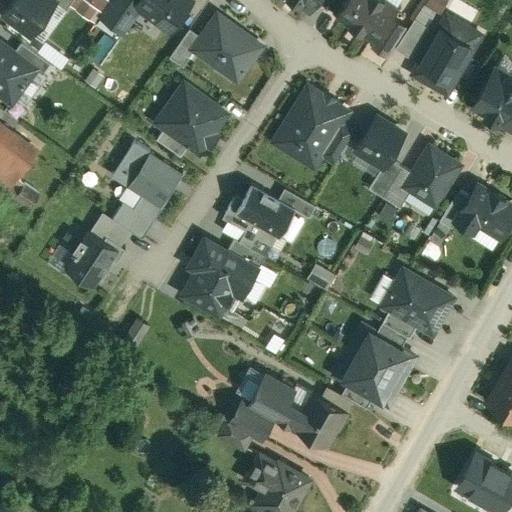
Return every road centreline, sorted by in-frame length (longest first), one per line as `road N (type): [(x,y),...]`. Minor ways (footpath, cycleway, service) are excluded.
road 1 (residential): [(154,270),(307,42)]
road 2 (residential): [(307,42),(511,158)]
road 3 (residential): [(442,407),(511,287)]
road 4 (residential): [(382,511),(442,407)]
